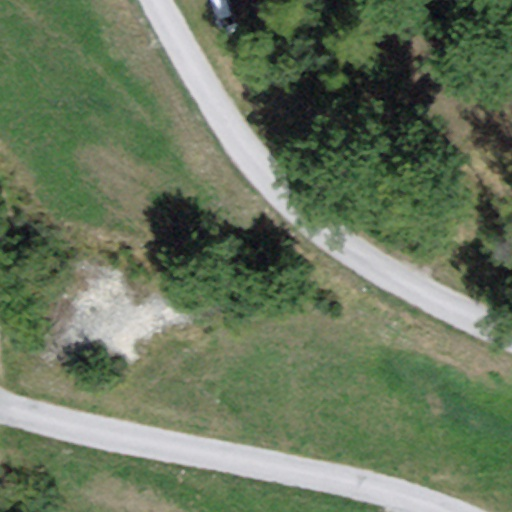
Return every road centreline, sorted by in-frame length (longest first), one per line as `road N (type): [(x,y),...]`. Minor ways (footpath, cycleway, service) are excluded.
road 1 (unclassified): [(511,334),(364,260),(303,214),(218,112),(155,0)]
road 2 (unclassified): [(0,401),(447,511)]
